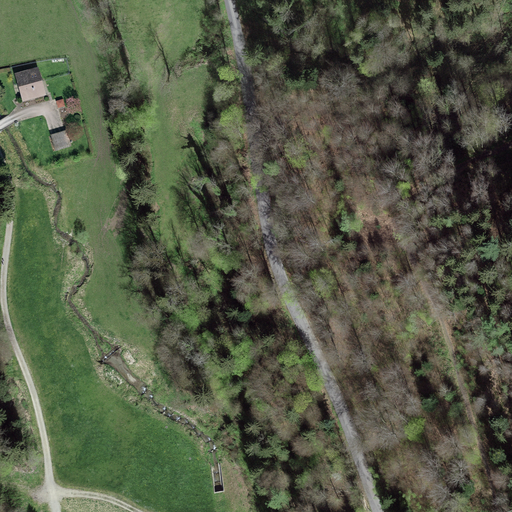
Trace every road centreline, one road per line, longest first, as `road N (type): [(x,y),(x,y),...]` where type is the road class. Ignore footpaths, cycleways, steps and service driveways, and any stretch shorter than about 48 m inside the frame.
road 1 (unclassified): [(231,0),(268,240),(346,414),(378,511)]
road 2 (track): [(494,511),(485,456),(403,223),(425,188),(511,141)]
road 3 (track): [(0,163),(9,196),(6,319),(36,406),(58,511)]
road 4 (track): [(0,483),(102,496),(137,511)]
